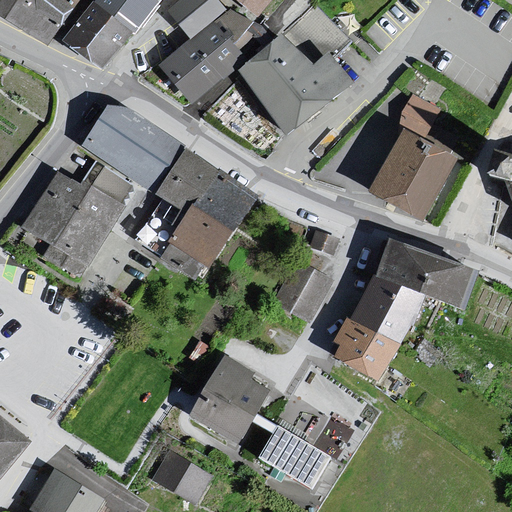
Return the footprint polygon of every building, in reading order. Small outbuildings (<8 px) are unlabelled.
[(0,0),(0,8),(51,42),(81,0),(0,0)] [(104,0),(73,42),(105,67),(156,0),(104,0)] [(217,0),(181,0),(170,10),(197,40),(214,24),(228,12),(217,0)] [(245,0),(269,23),(287,0),(245,0)] [(316,3),(286,38),(326,74),(337,65),(334,60),(353,41),(316,3)] [(252,23),(228,12),(214,24),(233,46),(252,23)] [(197,40),(164,68),(191,99),(241,55),(233,46),(214,24),(197,40)] [(286,38),(245,76),(292,142),(357,88),(337,65),(326,74),(286,38)] [(441,112),(414,99),(401,127),(428,140),(441,112)] [(128,115),(111,115),(89,147),(157,193),(184,153),(128,115)] [(462,166),(405,137),(375,198),(431,226),(462,166)] [(511,159),(499,155),(490,177),(511,185),(511,159)] [(261,203),(191,157),(164,198),(193,217),(165,260),(197,281),(206,267),(215,273),(261,203)] [(86,197),(61,182),(32,227),(59,244),(52,256),(84,276),(125,212),(118,208),(130,189),(101,172),(86,197)] [(312,248),(333,256),(339,241),(318,233),(312,248)] [(478,276),(397,245),(379,285),(337,345),(342,348),(337,359),(379,382),(427,300),(465,314),(478,276)] [(307,321),(329,282),(297,265),(276,303),(307,321)] [(127,353),(70,437),(111,465),(132,434),(119,426),(137,400),(150,409),(169,381),(127,353)] [(270,394),(254,376),(230,362),(195,420),(309,489),(325,463),(254,420),(270,394)] [(0,479),(32,440),(0,414),(0,479)] [(207,478),(165,454),(150,476),(168,487),(164,494),(190,506),(207,478)] [(110,511),(118,500),(67,470),(41,511),(110,511)]
